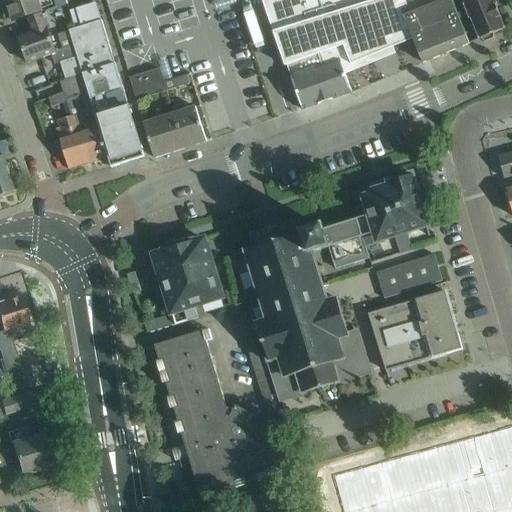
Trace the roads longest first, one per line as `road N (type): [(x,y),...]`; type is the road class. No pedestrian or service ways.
road 1 (tertiary): [(73,260),(156,192),(417,103),(511,60)]
road 2 (residential): [(511,325),(463,153),(468,121),(511,105)]
road 3 (secondary): [(119,491),(86,286),(73,260)]
road 4 (unclassified): [(38,238),(47,200),(0,58)]
